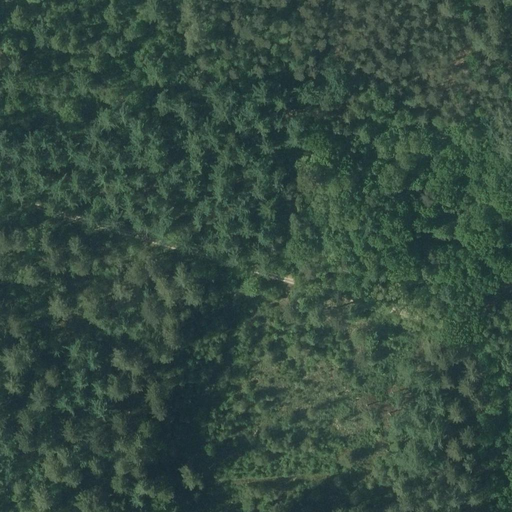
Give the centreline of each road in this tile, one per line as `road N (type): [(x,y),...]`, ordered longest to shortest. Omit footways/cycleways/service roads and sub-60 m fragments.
road 1 (track): [(511,343),(0,196)]
road 2 (track): [(475,511),(467,486),(478,374),(465,321),(511,286)]
